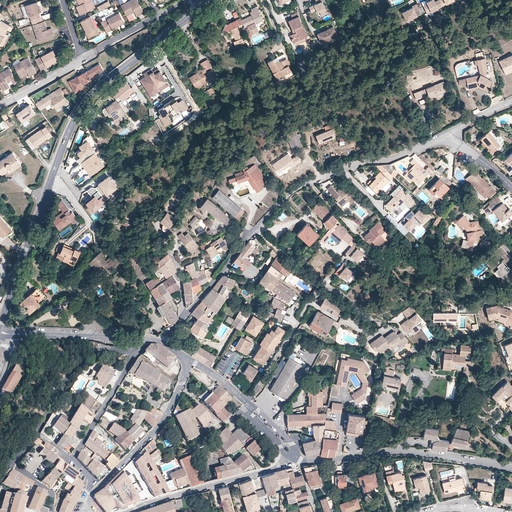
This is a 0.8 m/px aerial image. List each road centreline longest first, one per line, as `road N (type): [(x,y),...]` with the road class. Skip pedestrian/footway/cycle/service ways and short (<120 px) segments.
road 1 (residential): [(184,316),(295,190),(350,164),(391,159),(447,136)]
road 2 (secondary): [(208,0),(85,103),(50,182)]
road 3 (residential): [(511,468),(403,452),(301,460)]
road 4 (residential): [(128,511),(295,456)]
road 5 (residential): [(190,360),(159,427),(89,494)]
road 6 (secondary): [(50,182),(0,329)]
road 7 (residential): [(36,434),(77,363),(121,350),(137,354)]
road 8 (residential): [(147,339),(13,334)]
road 9 (residential): [(191,0),(82,58)]
road 10 (residential): [(137,354),(71,458)]
